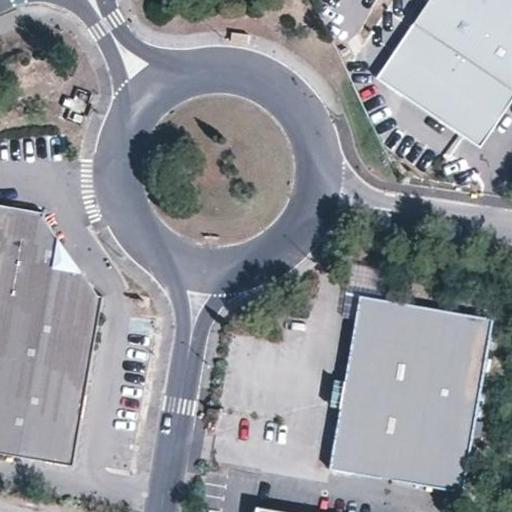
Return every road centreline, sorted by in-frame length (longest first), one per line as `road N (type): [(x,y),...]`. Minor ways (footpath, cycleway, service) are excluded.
road 1 (unclassified): [(321,190),(315,127),(274,79),(213,64),(154,86)]
road 2 (unclassified): [(162,511),(204,271)]
road 3 (unclassified): [(154,86),(116,147),(118,195),(159,254),(204,271)]
road 4 (unclassified): [(321,190),(511,220)]
road 5 (unclassified): [(204,271),(243,269),(279,253),(306,226),(321,190)]
